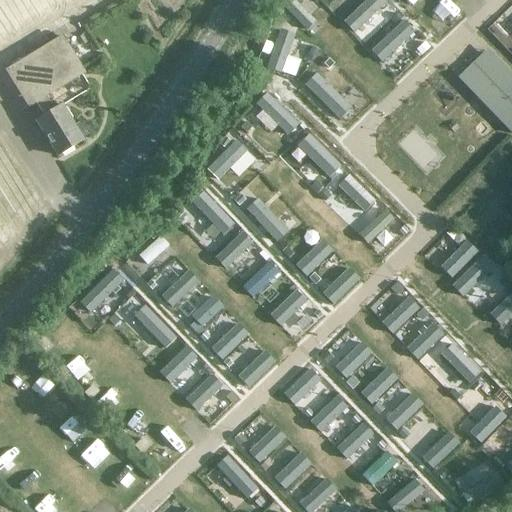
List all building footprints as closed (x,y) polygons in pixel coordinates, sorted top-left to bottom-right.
[(316,20),(296,0),(286,0),(282,4),(307,29),(316,20)] [(387,2),(385,0),(365,0),(344,20),(355,32),(387,2)] [(415,32),(404,20),(372,49),(383,61),(415,32)] [(295,33),(280,28),(267,67),(281,72),(295,33)] [(8,70),(6,71),(28,106),(26,107),(27,108),(36,102),(44,116),(59,107),(50,93),(83,73),(84,75),(85,74),(81,68),(62,36),(8,70)] [(458,78),(511,134),(511,74),(487,49),(458,78)] [(351,106),(316,72),(305,83),(339,118),(351,106)] [(300,124),(267,92),(256,103),(289,135),(300,124)] [(59,107),(44,116),(36,121),(58,156),(82,141),(81,137),(88,133),(80,123),(74,127),(61,106),(59,107)] [(243,129),(261,145),(278,125),(260,110),(243,129)] [(341,165),(309,133),(298,144),(316,163),(329,176),(341,165)] [(236,138),(207,168),(218,179),(247,150),(236,138)] [(376,200),(350,174),(339,185),(365,211),(376,200)] [(234,222),(203,190),(191,202),(222,234),(234,222)] [(288,230),(257,197),(246,208),(277,241),(288,230)] [(393,218),(384,209),(359,235),(368,244),(393,218)] [(252,243),(241,232),(214,257),(225,269),(252,243)] [(169,246),(161,236),(139,254),(148,264),(169,246)] [(334,251),(322,239),(296,264),(308,276),(334,251)] [(451,277),(476,251),(464,240),(440,266),(451,277)] [(493,266),(482,254),(451,283),(462,295),(493,266)] [(280,272),(269,261),(243,285),(254,297),(280,272)] [(359,278),(349,268),(323,293),(333,303),(359,278)] [(123,280),(113,269),(79,301),(90,312),(123,280)] [(199,280),(188,270),(162,295),(172,306),(199,280)] [(306,301),(295,290),(270,314),(281,326),(306,301)] [(511,313),(511,291),(488,313),(499,325),(511,313)] [(223,306),(213,295),(192,315),(202,325),(223,306)] [(419,308),(407,296),(381,321),(393,333),(419,308)] [(176,337),(144,305),(134,316),(165,348),(176,337)] [(249,334),(238,323),(212,347),(223,359),(249,334)] [(442,334),(431,323),(405,348),(416,359),(442,334)] [(371,353),(360,342),(335,366),(346,378),(371,353)] [(479,372),(450,343),(439,355),(468,384),(479,372)] [(197,357),(186,346),(159,372),(170,384),(197,357)] [(273,361),(263,351),(238,376),(248,385),(273,361)] [(396,379),(385,367),(359,392),(370,403),(396,379)] [(319,380),(308,368),(282,392),(293,404),(299,399),(319,380)] [(222,385),(212,374),(186,399),(196,410),(222,385)] [(422,405),(411,393),(386,417),(397,428),(422,405)] [(347,406),(335,395),(309,420),(321,432),(326,427),(347,406)] [(504,416),(493,405),(468,432),(480,442),(504,416)] [(330,430),(337,437),(357,416),(350,409),(330,430)] [(371,434),(361,423),(335,447),(346,458),(371,434)] [(286,438),(275,426),(248,451),(259,463),(286,438)] [(458,444),(447,432),(421,456),(433,468),(458,444)] [(396,463),(385,450),(360,473),(372,486),(396,463)] [(313,465),(301,452),(275,477),(286,489),(313,465)] [(258,488),(228,454),(216,465),(247,499),(258,488)] [(504,486),(495,472),(461,494),(470,508),(504,486)] [(313,511),(337,490),(326,478),(300,502),(308,511),(313,511)] [(395,511),(398,511),(424,490),(413,478),(386,501),(395,511)]
